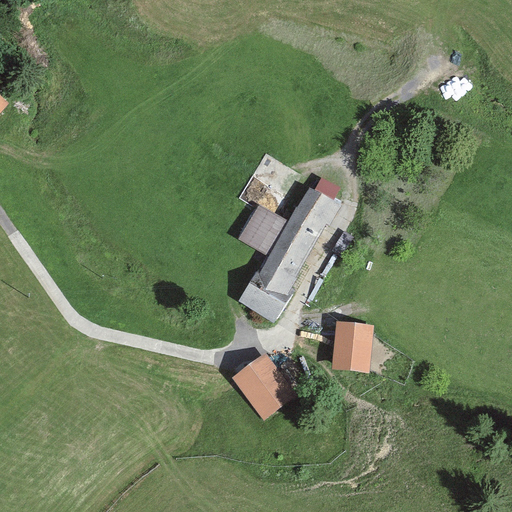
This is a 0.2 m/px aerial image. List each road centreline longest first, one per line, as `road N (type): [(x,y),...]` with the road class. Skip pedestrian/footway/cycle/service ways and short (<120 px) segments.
road 1 (unclassified): [(0,214),(68,313),(94,331),(241,358),(274,344),(299,303)]
road 2 (track): [(299,303),(352,212),(352,158),(370,118),(418,83)]
